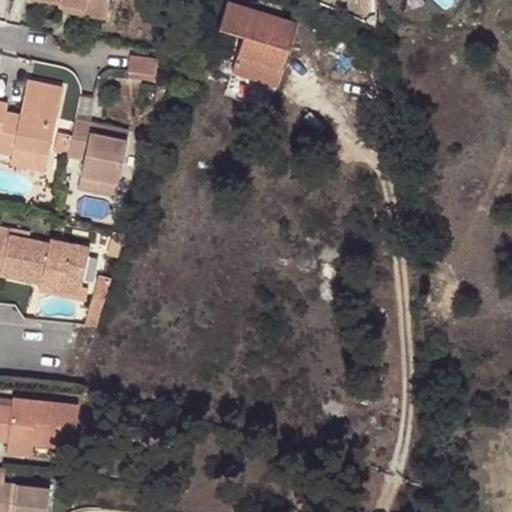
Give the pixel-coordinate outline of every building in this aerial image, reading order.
[(80,9),(79,17),(102,21),(105,0),(30,0),(53,4),(80,9)] [(52,12),(79,17),(80,9),(53,4),(52,12)] [(233,81),(280,94),(299,32),(224,10),(217,37),(244,45),(233,81)] [(129,54),(126,68),(125,70),(151,78),(157,61),(129,54)] [(0,108),(2,99),(0,99),(0,149),(8,151),(9,142),(24,145),(42,149),(58,87),(21,79),(12,116),(0,114),(0,108)] [(88,122),(71,119),(68,134),(64,154),(63,155),(80,158),(77,173),(113,181),(123,140),(121,140),(101,135),(86,132),(88,122)] [(124,129),(88,122),(86,132),(101,135),(121,140),(124,129)] [(53,131),(48,150),(64,154),(68,134),(53,131)] [(8,151),(4,164),(39,171),(43,155),(44,149),(42,149),(24,145),(9,142),(8,151)] [(77,173),(74,188),(109,195),(113,181),(77,173)] [(123,243),(127,230),(117,228),(113,240),(123,243)] [(44,240),(0,229),(0,271),(27,278),(29,269),(59,276),(58,278),(75,282),(85,244),(45,234),(44,240)] [(110,251),(120,254),(123,243),(113,240),(110,251)] [(29,269),(27,278),(51,284),(50,291),(79,297),(83,284),(75,282),(58,278),(59,276),(29,269)] [(0,435),(5,436),(31,439),(72,443),(77,402),(10,394),(9,402),(0,400),(0,435)] [(30,449),(31,439),(5,436),(4,446),(30,449)] [(0,480),(0,511),(43,511),(47,487),(0,480)]
